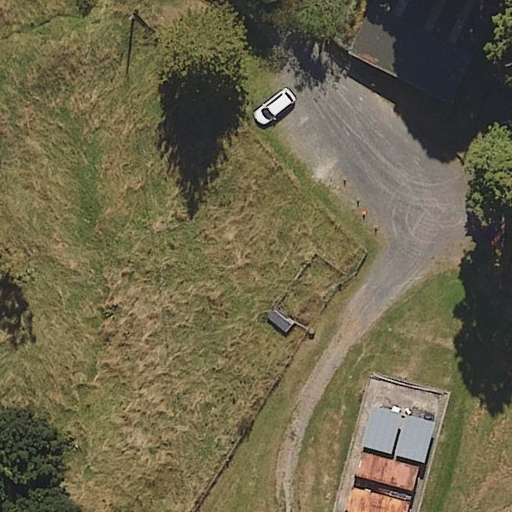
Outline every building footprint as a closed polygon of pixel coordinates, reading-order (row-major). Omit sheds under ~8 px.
[(498,22),(454,0),(378,0),(350,57),(453,110),(498,22)] [(395,457),(403,423),(372,415),(363,449),(395,457)] [(403,423),(395,457),(427,466),(435,431),(403,423)] [(422,472),(364,457),(357,482),(415,498),(422,472)] [(410,511),(413,502),(361,489),(355,511),(410,511)]
